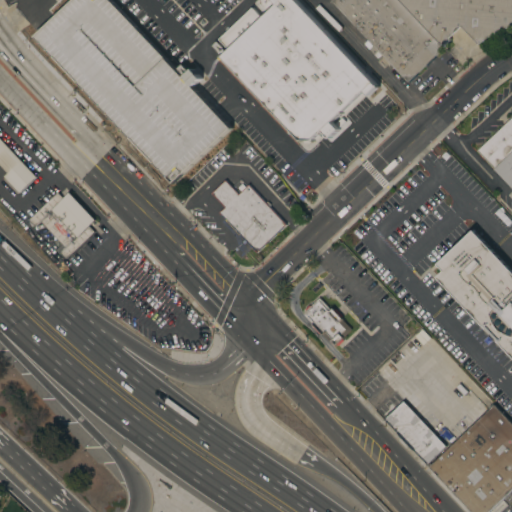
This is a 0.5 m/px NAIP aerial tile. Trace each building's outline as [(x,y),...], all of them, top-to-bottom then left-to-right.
[(25,37),(63,0),(111,0),(129,18),(205,98),(140,160),(25,37)] [(296,0),(378,86),(369,95),(365,90),(363,92),(366,95),(346,113),(343,111),(341,112),(344,115),(325,133),(323,131),(320,134),(322,136),(318,140),(316,137),(313,139),(310,139),(310,143),(305,143),(305,139),(301,139),(299,138),(297,140),(293,135),(295,133),(293,130),(290,133),(272,113),(274,111),(272,109),(270,111),(252,92),(255,90),(252,87),(250,90),(221,59),(223,57),(222,56),(268,13),(258,2),(260,0),(296,0)] [(444,46),(408,82),(382,55),(378,59),(373,54),(368,49),(373,44),(331,1),(332,0),(399,0),(444,46)] [(399,0),(511,0),(511,24),(505,28),(478,43),(461,26),(449,38),(450,39),(444,46),(399,0)] [(511,187),(494,168),(477,150),(511,116),(511,187)] [(0,138),(36,176),(19,192),(3,176),(7,172),(0,164),(0,138)] [(220,212),(226,207),(212,192),(226,180),(239,194),(249,184),(286,224),(257,252),(220,212)] [(60,254),(56,250),(62,243),(41,221),(36,226),(29,219),(57,192),(63,198),(69,192),(96,219),(89,225),(61,252),(60,254)] [(95,231),(67,259),(61,252),(89,225),(95,231)] [(473,230),(511,271),(511,356),(497,341),(498,340),(487,328),(485,329),(436,278),(443,272),(436,265),(473,230)] [(331,309),(333,308),(335,310),(336,309),(342,315),(341,317),(343,318),(342,319),(352,329),(342,339),(344,340),(338,345),(337,344),(336,345),(331,340),(333,339),(326,331),(323,334),(321,332),(320,334),(313,327),(314,325),(312,324),(313,323),(303,313),(306,311),(304,309),(309,304),(311,306),(320,297),(331,309)] [(386,419),(404,401),(447,446),(428,464),(386,419)] [(511,423),(511,489),(488,511),(472,511),(430,467),(495,405),(511,423)]
